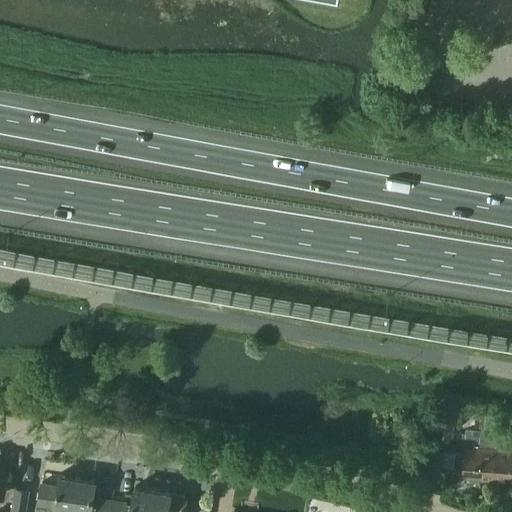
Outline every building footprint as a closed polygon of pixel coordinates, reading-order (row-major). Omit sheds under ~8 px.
[(443,404),(436,436),(452,439),(458,407),(443,404)] [(456,451),(455,468),(463,469),(463,476),(468,476),(468,479),(478,480),(478,477),(493,478),(495,446),(496,446),(497,430),(466,427),(465,443),(464,452),(456,451)] [(495,446),(493,478),(511,479),(511,446),(496,446),(495,446)] [(42,483),(38,504),(52,507),(53,506),(90,511),(95,480),(60,474),(58,485),(42,483)] [(135,486),(130,511),(183,511),(186,497),(170,494),(170,492),(135,486)] [(25,511),(29,490),(16,488),(11,511),(25,511)] [(97,511),(110,511),(112,500),(99,498),(97,511)] [(123,511),(125,502),(112,500),(110,511),(123,511)]
